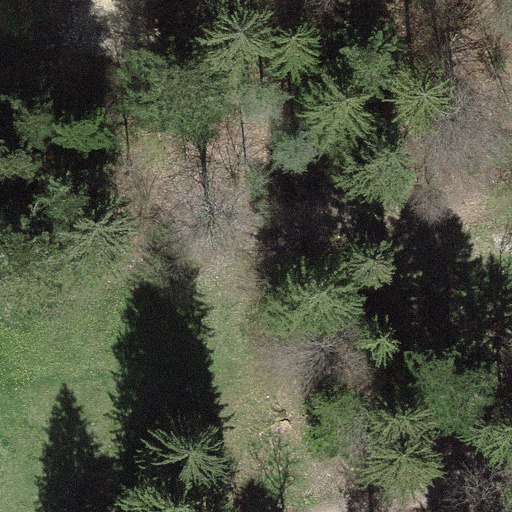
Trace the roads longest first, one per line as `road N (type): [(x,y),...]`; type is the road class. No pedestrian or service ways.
road 1 (track): [(511,275),(445,256),(432,235),(511,208)]
road 2 (track): [(511,456),(362,511)]
